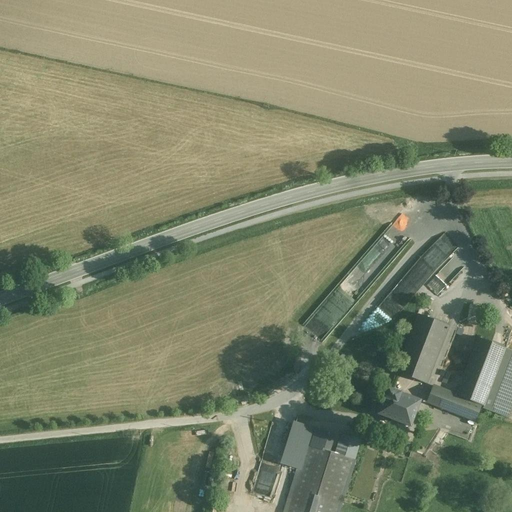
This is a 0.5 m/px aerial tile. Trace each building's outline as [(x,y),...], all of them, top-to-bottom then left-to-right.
[(408,273),(421,285),(434,272),(451,287),(467,268),(437,241),(408,273)] [(418,315),(396,373),(427,384),(449,326),(418,315)] [(506,348),(478,338),(456,395),(456,396),(479,404),(484,406),(506,348)] [(456,395),(433,386),(426,403),(450,412),(450,411),(456,396),(456,395)] [(419,401),(400,394),(400,393),(388,388),(384,398),(384,399),(379,413),(378,414),(379,415),(379,414),(409,426),(410,427),(411,426),(420,402),(420,401),(419,401)] [(479,404),(456,396),(450,411),(475,421),(480,408),(479,404)] [(335,454),(307,445),(286,511),(338,511),(360,441),(341,435),(335,454)] [(237,491),(239,472),(232,471),(229,490),(237,491)] [(256,482),(253,494),(270,498),(273,486),(256,482)]
